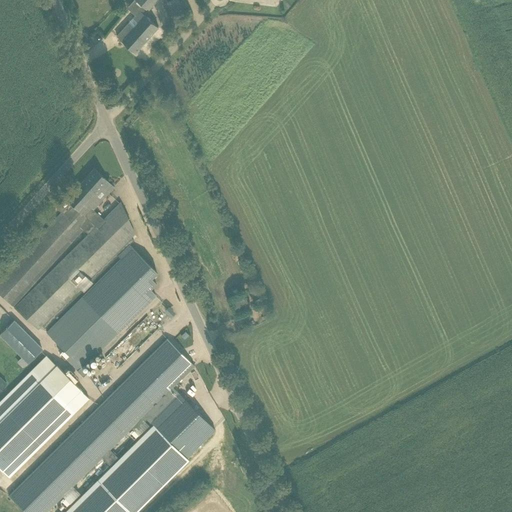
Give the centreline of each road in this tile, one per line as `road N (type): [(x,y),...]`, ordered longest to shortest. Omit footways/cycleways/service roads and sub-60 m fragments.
road 1 (unclassified): [(286,511),(109,120)]
road 2 (residential): [(109,120),(217,0)]
road 3 (unclassified): [(0,238),(109,120)]
road 4 (unclassified): [(109,120),(62,0)]
